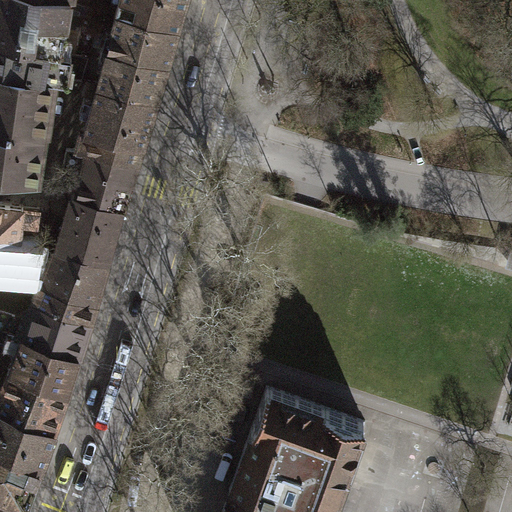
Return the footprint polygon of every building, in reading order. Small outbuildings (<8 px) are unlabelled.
[(0,0),(0,41),(63,52),(70,0),(0,0)] [(121,0),(119,11),(178,24),(185,0),(121,0)] [(100,59),(106,62),(167,61),(178,24),(119,11),(109,45),(104,44),(100,59)] [(63,52),(0,41),(0,71),(57,79),(84,82),(90,57),(63,52)] [(100,83),(157,96),(167,61),(106,62),(100,83)] [(57,79),(0,71),(0,175),(40,181),(47,132),(50,132),(57,79)] [(157,96),(100,83),(86,129),(93,130),(89,149),(138,159),(157,96)] [(89,149),(67,148),(64,164),(84,167),(78,192),(74,191),(58,247),(108,259),(138,159),(89,149)] [(41,206),(0,201),(0,234),(38,240),(41,206)] [(38,240),(0,234),(0,286),(22,282),(22,271),(33,271),(38,240)] [(58,247),(42,279),(96,300),(108,259),(58,247)] [(96,300),(42,279),(37,291),(34,297),(91,319),(93,314),(96,300)] [(25,326),(23,332),(81,355),(91,319),(34,297),(25,326)] [(0,310),(0,341),(18,347),(23,332),(25,326),(15,323),(16,315),(0,310)] [(18,347),(12,367),(70,389),(81,355),(23,332),(18,347)] [(12,367),(0,394),(0,407),(55,429),(70,389),(12,367)] [(324,405),(267,385),(258,412),(252,429),(221,511),(334,511),(367,420),(347,413),(324,405)] [(0,407),(0,448),(43,467),(55,429),(0,407)] [(0,495),(27,507),(43,467),(0,448),(0,495)]
